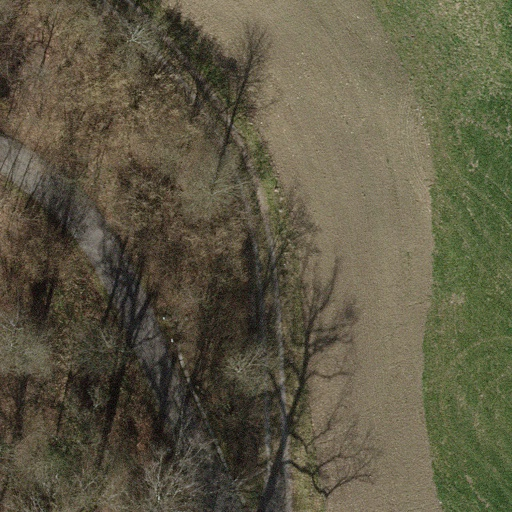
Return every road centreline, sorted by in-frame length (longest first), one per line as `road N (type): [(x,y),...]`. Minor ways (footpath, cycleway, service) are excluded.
road 1 (track): [(118,0),(192,74),(225,125),(258,204),(282,511)]
road 2 (track): [(221,511),(112,265),(67,206),(0,157)]
